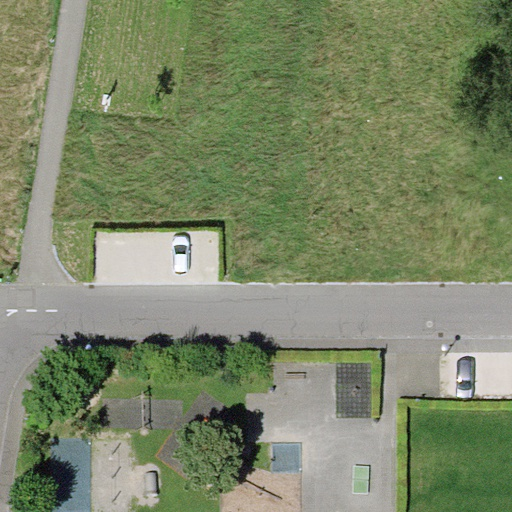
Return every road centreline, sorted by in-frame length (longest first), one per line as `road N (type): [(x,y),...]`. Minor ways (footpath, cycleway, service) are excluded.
road 1 (residential): [(27,312),(511,315)]
road 2 (unclassified): [(76,0),(27,312)]
